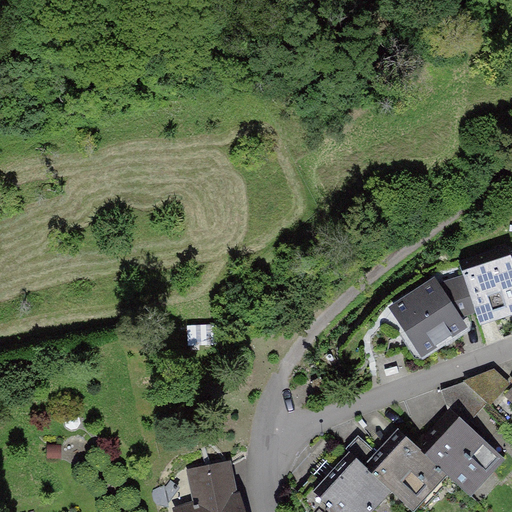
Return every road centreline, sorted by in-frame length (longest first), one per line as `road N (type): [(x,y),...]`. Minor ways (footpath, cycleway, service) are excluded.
road 1 (track): [(271,473),(276,396),(298,351),(340,306),(511,170)]
road 2 (residential): [(270,511),(271,473),(311,426),(511,348)]
